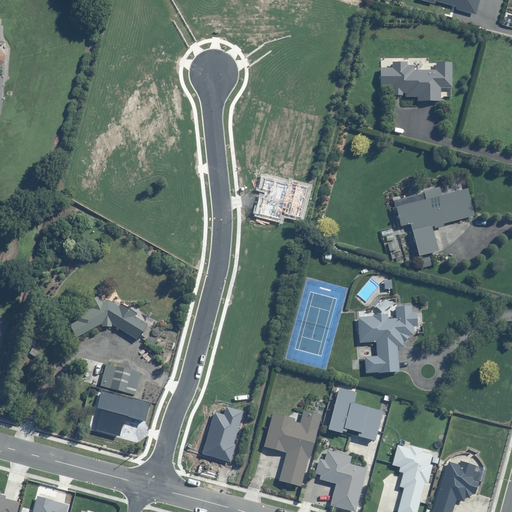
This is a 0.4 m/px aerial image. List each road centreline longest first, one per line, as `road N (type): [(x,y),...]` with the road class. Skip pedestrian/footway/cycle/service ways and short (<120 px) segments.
road 1 (residential): [(153,487),(213,282),(223,209),(214,73)]
road 2 (residential): [(0,446),(140,484)]
